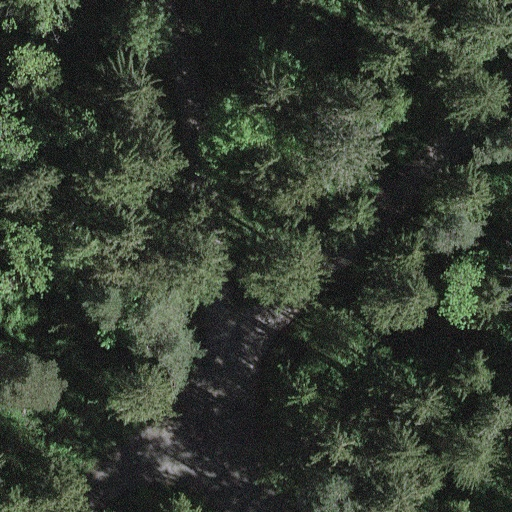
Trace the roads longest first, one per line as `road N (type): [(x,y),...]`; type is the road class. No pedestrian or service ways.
road 1 (track): [(190,402),(511,81)]
road 2 (track): [(190,402),(196,156),(157,0)]
road 3 (track): [(52,511),(94,493),(190,402)]
road 4 (track): [(256,511),(190,402)]
